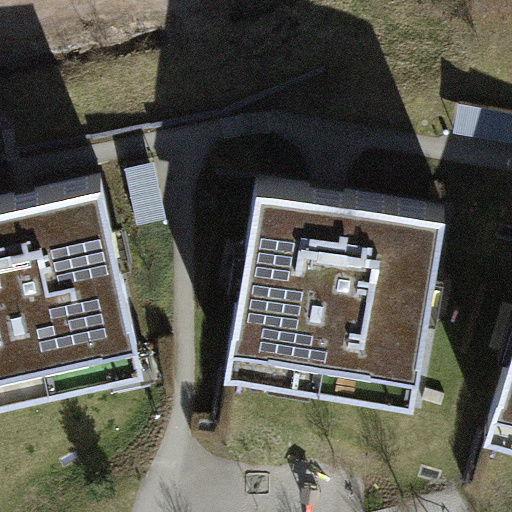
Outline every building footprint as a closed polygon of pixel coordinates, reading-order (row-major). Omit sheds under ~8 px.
[(511,111),(460,102),(455,132),(511,142),(511,111)] [(154,162),(126,168),(138,225),(167,218),(154,162)] [(28,198),(0,204),(0,405),(144,373),(101,182),(28,198)] [(324,202),(261,193),(233,379),(420,408),(449,222),(324,202)] [(511,365),(490,437),(511,444),(511,365)]
